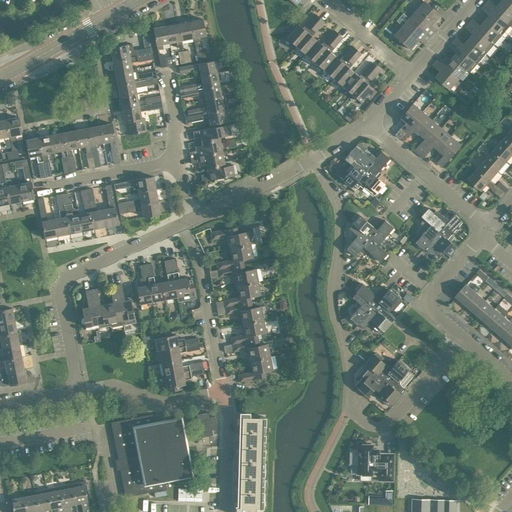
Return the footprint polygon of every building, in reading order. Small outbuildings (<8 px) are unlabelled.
[(425,0),(410,18),(430,36),(437,28),(431,23),(439,13),(425,0)] [(488,0),(487,0),(485,4),(506,22),(509,25),(510,26),(511,23),(511,10),(502,2),(497,8),(488,0)] [(511,0),(503,0),(502,2),(511,10),(511,0)] [(485,4),(481,8),(490,16),(486,21),(501,34),(509,25),(506,22),(485,4)] [(292,29),(286,36),(296,45),(320,16),(316,13),(303,27),(298,23),(292,29)] [(320,16),(296,45),(305,53),(317,39),(312,35),(324,20),(320,16)] [(202,18),(190,20),(193,37),(194,40),(198,59),(203,58),(210,57),(209,51),(202,52),(201,47),(202,47),(200,38),(200,35),(206,34),(202,18)] [(410,18),(395,35),(409,48),(418,38),(424,43),(430,36),(410,18)] [(472,18),(469,22),(493,43),(501,34),(486,21),(481,26),(472,18)] [(190,20),(178,22),(181,39),(193,37),(190,20)] [(178,22),(166,25),(169,41),(176,40),(177,46),(182,45),(181,39),(178,22)] [(469,22),(465,26),(474,34),(470,40),(485,53),(493,43),(469,22)] [(166,25),(153,27),(156,44),(157,44),(157,48),(158,48),(163,47),(162,43),(169,41),(166,25)] [(317,39),(305,53),(314,61),(338,32),(334,29),(322,43),(317,39)] [(338,32),(314,61),(323,69),(335,55),(331,51),(343,36),(338,32)] [(456,37),(452,41),(477,62),(485,53),(470,40),(465,45),(456,37)] [(452,41),(449,45),(458,53),(454,58),(466,69),(467,68),(470,70),(477,62),(452,41)] [(127,43),(110,47),(113,59),(152,52),(151,45),(135,48),(133,49),(132,43),(127,43)] [(335,55),(323,69),(332,77),(357,48),(353,45),(340,59),(335,55)] [(357,48),(332,77),(342,85),(354,71),(349,67),(361,52),(357,48)] [(152,52),(113,59),(115,71),(132,68),(131,61),(138,60),(138,61),(153,58),(152,52)] [(165,53),(159,54),(161,66),(167,65),(165,53)] [(440,56),(436,60),(458,78),(466,69),(454,58),(449,64),(440,56)] [(214,59),(179,66),(180,72),(196,69),(196,68),(200,68),(201,75),(217,71),(217,70),(214,59)] [(436,60),(433,64),(442,72),(437,77),(447,86),(450,88),(458,78),(436,60)] [(354,71),(342,85),(351,93),(375,64),(371,61),(359,75),(354,71)] [(375,64),(351,93),(360,101),(366,95),(370,98),(377,90),(368,82),(380,68),(375,64)] [(132,68),(115,71),(117,83),(157,76),(156,70),(140,73),(139,72),(138,72),(137,67),(132,68)] [(182,85),(179,85),(180,91),(219,84),(218,78),(220,78),(221,77),(220,71),(219,70),(217,70),(217,71),(201,75),(202,81),(199,82),(199,81),(182,85)] [(157,76),(117,83),(120,96),(137,92),(135,86),(143,85),(158,82),(157,76)] [(219,84),(180,91),(181,97),(184,97),(201,93),(204,92),(206,99),(224,95),(223,88),(221,87),(220,87),(219,84)] [(137,92),(120,96),(122,108),(161,100),(160,94),(145,97),(145,98),(138,99),(137,92)] [(203,106),(187,109),(188,114),(188,115),(224,108),(223,103),(225,102),(225,101),(224,95),(206,99),(207,106),(203,106)] [(161,100),(122,108),(125,121),(142,118),(141,117),(140,110),(147,109),(163,106),(161,100)] [(407,120),(396,134),(400,137),(400,136),(403,133),(422,111),(412,103),(401,115),(407,120)] [(188,114),(185,115),(186,122),(189,121),(206,118),(205,117),(209,116),(211,124),(226,120),(230,119),(228,113),(227,111),(225,112),(224,108),(188,115),(188,114)] [(422,111),(403,133),(407,136),(415,127),(420,132),(431,119),(422,111)] [(18,116),(6,118),(9,135),(10,138),(11,146),(12,150),(13,157),(19,156),(17,149),(15,134),(22,133),(18,116)] [(142,118),(125,121),(128,133),(147,130),(144,117),(141,117),(142,118)] [(6,118),(0,119),(0,136),(9,135),(6,118)] [(426,137),(415,150),(418,153),(441,127),(437,124),(438,123),(433,118),(432,120),(431,119),(420,132),(426,137)] [(112,122),(99,124),(103,141),(110,140),(111,147),(110,147),(113,162),(119,161),(112,122)] [(225,124),(193,130),(194,136),(201,135),(202,139),(210,137),(211,142),(220,140),(224,140),(223,135),(231,133),(230,123),(225,124)] [(99,124),(87,127),(95,166),(101,165),(98,149),(97,150),(96,143),(103,141),(99,124)] [(87,127),(75,129),(78,146),(85,145),(86,152),(89,167),(95,166),(87,127)] [(441,127),(418,153),(423,157),(434,144),(439,148),(450,135),(441,127)] [(75,129),(63,132),(70,171),(76,170),(76,169),(73,154),(71,147),(78,146),(75,129)] [(511,134),(509,131),(501,140),(511,150),(511,134)] [(63,132),(51,134),(54,151),(61,149),(62,156),(61,157),(64,172),(70,171),(63,132)] [(51,134),(38,136),(46,176),(52,174),(49,159),(48,159),(47,152),(54,151),(51,134)] [(445,153),(437,162),(441,166),(460,144),(450,135),(439,148),(445,153)] [(26,139),(29,155),(36,154),(38,161),(37,161),(40,177),(46,176),(38,136),(26,139)] [(196,149),(189,151),(190,156),(222,150),(220,140),(211,142),(210,137),(202,139),(202,144),(196,145),(196,149)] [(493,149),(493,150),(506,161),(511,153),(511,150),(501,140),(493,149)] [(355,144),(348,153),(354,158),(366,168),(376,157),(371,153),(358,142),(356,145),(355,144)] [(489,153),(485,159),(498,170),(506,161),(493,150),(493,149),(491,147),(487,151),(489,153)] [(222,150),(190,156),(191,162),(199,161),(200,165),(206,164),(207,168),(216,167),(215,162),(224,160),(222,150)] [(376,157),(366,168),(377,178),(381,173),(378,171),(389,157),(381,150),(376,157)] [(21,159),(15,160),(16,167),(22,165),(25,181),(18,183),(22,200),(34,197),(26,158),(21,159)] [(345,169),(339,176),(342,179),(350,186),(353,183),(366,168),(354,158),(345,169)] [(485,159),(477,168),(490,180),(490,179),(498,170),(485,159)] [(208,173),(201,174),(202,180),(234,174),(232,163),(225,165),(224,160),(215,162),(216,167),(207,168),(208,173)] [(0,180),(0,182),(0,181),(0,203),(10,202),(5,179),(4,171),(3,171),(2,163),(0,163),(0,180)] [(366,168),(353,183),(357,187),(360,183),(374,195),(384,183),(377,178),(366,168)] [(477,168),(468,178),(481,189),(486,183),(492,188),(492,189),(501,197),(504,193),(496,185),(496,184),(490,179),(490,180),(477,168)] [(153,175),(114,183),(115,188),(137,184),(139,191),(156,187),(153,175)] [(5,179),(10,202),(22,200),(18,183),(12,184),(10,178),(5,179)] [(496,184),(496,185),(504,193),(508,189),(499,181),(496,184)] [(110,207),(103,208),(106,225),(119,222),(111,183),(105,184),(108,200),(109,200),(110,207)] [(92,187),(86,188),(91,210),(94,227),(106,225),(103,208),(97,209),(95,199),(92,187)] [(140,197),(118,202),(119,207),(127,206),(141,203),(158,200),(156,187),(139,191),(140,197)] [(79,213),(82,229),(94,227),(91,210),(86,188),(80,189),(85,212),(79,213)] [(68,192),(62,193),(64,205),(70,232),(82,229),(79,213),(78,207),(75,208),(73,206),(72,202),(70,202),(68,192)] [(60,216),(54,218),(57,234),(70,232),(64,205),(62,193),(56,194),(60,216)] [(43,196),(37,198),(45,236),(57,234),(54,218),(47,219),(46,212),(43,196)] [(127,206),(119,207),(120,213),(142,208),(144,215),(160,212),(158,200),(141,203),(127,206)] [(428,207),(421,215),(424,218),(439,231),(454,213),(453,213),(448,209),(444,214),(435,208),(433,211),(428,207)] [(454,213),(439,231),(449,240),(453,236),(451,233),(462,220),(454,213)] [(352,222),(351,222),(352,223),(370,237),(383,222),(378,218),(374,223),(372,225),(359,214),(352,222)] [(419,233),(414,239),(414,241),(415,241),(415,242),(423,249),(424,248),(439,231),(424,218),(420,222),(424,226),(425,230),(421,234),(420,233),(419,233)] [(383,222),(370,237),(381,247),(385,242),(382,240),(393,227),(385,220),(383,222)] [(357,235),(346,248),(354,255),(360,248),(370,237),(352,223),(348,227),(357,235)] [(211,231),(212,238),(228,235),(230,247),(250,243),(254,242),(255,242),(252,227),(248,224),(236,226),(211,231)] [(439,231),(424,248),(428,252),(433,246),(438,245),(449,254),(456,246),(449,240),(439,231)] [(370,237),(360,248),(365,252),(367,250),(380,261),(388,253),(381,247),(370,237)] [(232,258),(217,262),(218,268),(243,264),(242,258),(252,256),(257,255),(254,242),(250,243),(230,247),(232,258)] [(176,257),(170,258),(177,296),(178,300),(196,297),(193,277),(187,278),(186,276),(179,278),(178,271),(178,270),(176,257)] [(169,280),(162,281),(165,298),(177,296),(170,258),(164,259),(167,273),(169,280)] [(151,262),(145,263),(153,300),(165,298),(162,281),(155,282),(153,275),(154,275),(151,262)] [(142,285),(137,286),(140,303),(153,300),(145,263),(140,264),(142,277),(140,277),(142,285)] [(243,264),(218,268),(219,275),(235,272),(237,284),(257,280),(257,279),(262,278),(260,266),(255,267),(244,269),(243,264)] [(479,268),(476,271),(486,279),(488,276),(479,268)] [(488,276),(486,279),(495,287),(498,284),(488,276)] [(240,296),(224,299),(225,306),(251,301),(249,295),(260,293),(257,280),(237,284),(240,296)] [(455,295),(454,296),(460,301),(461,301),(462,300),(465,303),(476,291),(480,286),(476,283),(472,288),(466,282),(455,295)] [(121,283),(116,284),(123,323),(136,321),(131,298),(125,299),(121,283)] [(362,283),(356,291),(357,292),(373,306),(388,290),(383,286),(375,295),(362,283)] [(113,301),(106,303),(111,324),(111,326),(123,323),(116,284),(110,285),(113,301)] [(498,284),(495,287),(504,295),(507,292),(498,284)] [(388,290),(373,306),(384,316),(390,321),(394,317),(390,313),(400,301),(400,299),(396,295),(397,295),(396,294),(397,293),(397,291),(391,286),(390,287),(389,288),(388,290)] [(97,288),(91,289),(99,326),(111,324),(106,303),(100,304),(97,288)] [(81,319),(81,320),(81,321),(82,323),(84,323),(85,324),(86,329),(99,326),(91,289),(85,290),(88,306),(82,307),(84,317),(82,317),(81,319)] [(476,291),(465,303),(474,311),(485,299),(476,291)] [(361,304),(350,318),(357,324),(358,323),(373,306),(357,292),(353,297),(361,304)] [(485,299),(474,311),(484,319),(494,307),(485,299)] [(251,301),(225,306),(227,313),(240,310),(243,322),(262,318),(260,305),(252,307),(251,301)] [(494,307),(484,319),(493,327),(504,315),(508,311),(498,302),(494,307)] [(373,306),(358,323),(363,327),(370,319),(373,321),(371,325),(373,327),(376,330),(376,329),(380,333),(383,330),(391,322),(390,321),(384,316),(373,306)] [(0,309),(0,322),(14,319),(12,307),(0,309)] [(504,315),(493,327),(503,335),(511,324),(511,314),(508,319),(504,315)] [(245,333),(231,336),(233,343),(258,338),(266,337),(265,331),(262,318),(243,322),(245,333)] [(0,334),(17,331),(14,319),(0,322),(0,334)] [(511,324),(503,335),(511,343),(511,324)] [(17,331),(0,334),(0,340),(1,340),(2,347),(19,344),(17,331)] [(157,337),(154,338),(156,350),(159,349),(159,350),(199,342),(198,336),(184,339),(184,337),(177,338),(176,333),(157,337)] [(258,338),(233,343),(234,350),(248,347),(250,359),(270,355),(267,342),(259,344),(258,338)] [(199,342),(159,350),(162,362),(181,358),(179,351),(186,350),(200,348),(199,342)] [(0,359),(21,356),(19,344),(2,347),(4,354),(0,354),(0,359)] [(373,353),(364,363),(368,366),(382,377),(396,360),(391,356),(388,359),(385,357),(384,358),(384,356),(378,351),(376,351),(374,352),(373,353)] [(252,371),(238,373),(240,380),(265,375),(264,370),(272,368),(272,367),(277,366),(275,354),(270,355),(250,359),(252,371)] [(0,359),(0,365),(6,364),(7,371),(24,368),(21,356),(0,359)] [(162,362),(159,362),(161,374),(164,373),(164,374),(203,366),(202,360),(189,363),(188,361),(181,363),(181,358),(162,362)] [(396,360),(382,377),(395,389),(399,392),(404,387),(396,380),(399,378),(402,380),(403,380),(409,373),(409,370),(403,365),(403,364),(403,363),(399,359),(398,359),(397,360),(396,360)] [(203,366),(164,374),(166,386),(168,386),(169,390),(181,387),(181,384),(185,383),(184,378),(192,376),(191,375),(204,372),(203,366)] [(363,375),(355,384),(357,387),(361,390),(360,391),(366,396),(367,395),(370,391),(382,377),(368,366),(362,374),(363,375)] [(1,379),(0,379),(0,385),(26,380),(24,368),(7,371),(9,378),(1,380),(1,379)] [(382,377),(370,391),(376,395),(379,398),(381,396),(383,397),(381,399),(389,405),(391,402),(400,392),(399,392),(395,389),(382,377)] [(197,418),(192,420),(194,432),(200,431),(201,436),(213,434),(212,428),(217,427),(215,415),(209,416),(208,411),(196,413),(197,418)] [(137,416),(111,421),(126,496),(139,493),(167,488),(165,479),(192,474),(181,416),(154,421),(152,413),(137,416)] [(236,506),(236,511),(256,511),(257,507),(264,507),(264,499),(262,499),(262,490),(264,490),(264,484),(262,483),(263,475),(264,475),(265,469),(263,468),(263,454),(265,455),(265,448),(263,448),(264,439),(265,440),(266,433),(264,433),(264,424),(266,424),(266,416),(242,415),(240,506),(236,506)] [(350,448),(350,462),(357,463),(357,472),(361,472),(360,479),(371,479),(371,473),(382,473),(382,478),(392,478),(393,454),(378,453),(378,451),(372,451),(372,448),(372,443),(370,443),(370,441),(358,441),(358,448),(350,448)] [(84,480),(72,483),(75,502),(81,501),(83,511),(90,511),(87,497),(91,496),(88,483),(84,480)] [(72,483),(60,485),(60,488),(64,511),(71,511),(70,503),(75,502),(72,483)] [(60,485),(47,487),(51,507),(57,506),(57,511),(64,511),(60,488),(60,485)] [(47,487),(35,490),(36,493),(39,511),(46,511),(46,508),(51,507),(47,487)] [(179,487),(178,499),(202,500),(202,488),(179,487)] [(384,495),(384,503),(392,503),(392,489),(384,489),(384,495)] [(39,511),(36,493),(24,496),(27,511),(32,511),(39,511)] [(12,498),(11,498),(13,511),(26,511),(27,511),(24,496),(12,498)] [(456,511),(457,498),(412,497),(411,511),(456,511)]
